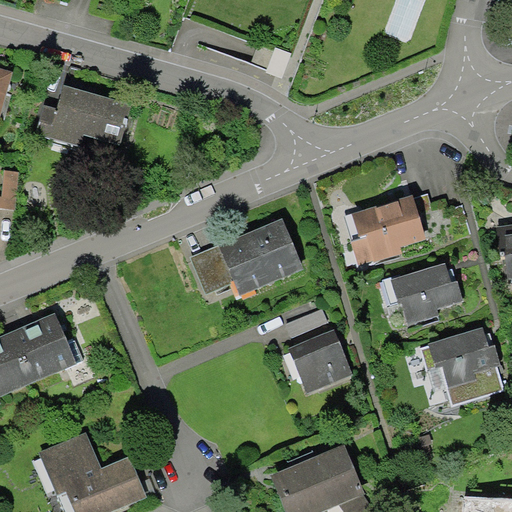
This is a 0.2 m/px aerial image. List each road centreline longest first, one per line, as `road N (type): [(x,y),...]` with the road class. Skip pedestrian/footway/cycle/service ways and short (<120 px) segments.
road 1 (residential): [(0,31),(240,99),(285,125),(305,164)]
road 2 (residential): [(0,289),(305,164)]
road 3 (residential): [(305,164),(471,96)]
